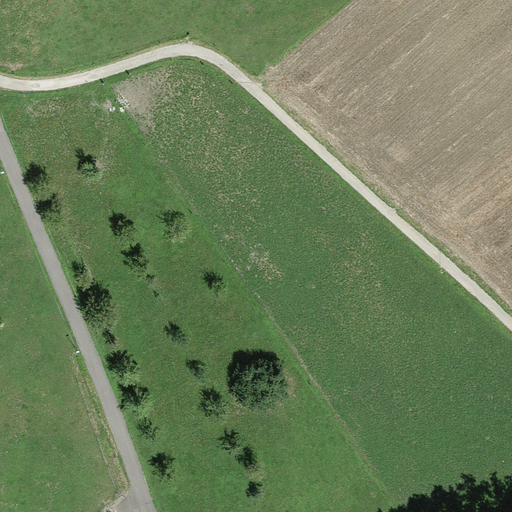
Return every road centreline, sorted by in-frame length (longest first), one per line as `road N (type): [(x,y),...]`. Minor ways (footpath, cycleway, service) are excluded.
road 1 (track): [(0,80),(48,83),(171,51),(203,52),(236,73),(511,327)]
road 2 (residential): [(0,142),(142,511)]
